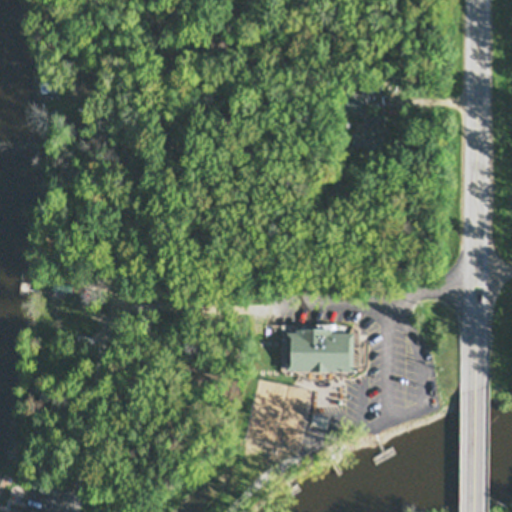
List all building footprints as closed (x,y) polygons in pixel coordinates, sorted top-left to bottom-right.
[(39,79),(55,76),(57,87),(41,89),(39,79)] [(56,82),(41,84),(42,94),(57,92),(56,82)] [(347,86),(364,88),(362,110),(344,108),(347,86)] [(386,111),(381,146),(361,143),(361,141),(352,140),(353,129),(362,130),(365,108),(386,111)] [(316,323),(316,320),(331,320),(331,325),(332,325),(332,328),(354,328),(354,366),(330,366),(330,367),(311,367),(311,366),(286,366),(286,328),(296,328),(296,324),(301,324),(301,323),(316,323)] [(72,369),(76,373),(64,386),(59,382),(72,369)] [(36,373),(46,375),(46,374),(51,375),(48,388),(50,388),(48,397),(45,396),(44,399),(43,399),(42,400),(40,400),(40,399),(38,398),(40,391),(33,390),(36,373)] [(253,471),(247,455),(252,453),(258,469),(253,471)] [(58,495),(38,489),(41,479),(61,485),(58,495)] [(20,511),(23,503),(42,509),(41,511),(20,511)]
